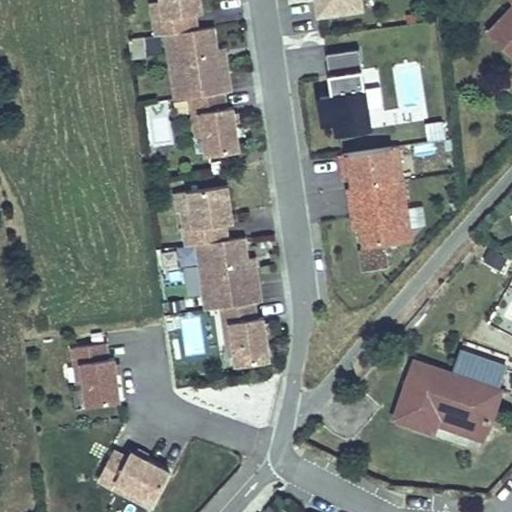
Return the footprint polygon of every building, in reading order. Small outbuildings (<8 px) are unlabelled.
[(201,16),(199,0),(160,0),(161,4),(163,20),(153,21),(155,38),(166,37),(176,35),(188,34),(186,18),(194,17),(201,16)] [(364,16),(361,0),(318,0),(322,22),(364,16)] [(163,20),(161,4),(151,6),(153,21),(163,20)] [(511,10),(490,32),(511,54),(511,10)] [(197,33),(194,17),(186,18),(188,34),(197,33)] [(230,94),(225,61),(217,62),(216,52),(213,30),(197,33),(188,34),(176,35),(178,54),(169,56),(175,102),(191,100),(223,95),(229,94),(230,94)] [(178,54),(176,35),(166,37),(169,56),(178,54)] [(225,61),(223,51),(216,52),(217,62),(225,61)] [(372,135),(362,55),(328,59),(334,100),(322,102),(326,129),(338,128),(339,140),(372,135)] [(237,154),(230,109),(225,109),(223,95),(191,100),(193,116),(200,116),(203,139),(206,158),(237,154)] [(203,139),(200,116),(193,116),(196,140),(203,139)] [(400,150),(347,157),(362,271),(389,267),(385,242),(412,239),(400,150)] [(233,226),(227,188),(190,194),(193,214),(196,230),(185,232),(187,249),(198,247),(208,246),(219,244),(217,228),(225,227),(233,226)] [(196,230),(193,214),(183,216),(185,232),(196,230)] [(227,243),(225,227),(217,228),(219,244),(227,243)] [(261,305),(256,271),(249,272),(247,262),(244,240),(227,243),(219,244),(208,246),(211,265),(200,266),(207,312),(223,311),(254,306),(261,305)] [(211,265),(208,246),(198,247),(200,266),(211,265)] [(256,271),(255,260),(247,262),(249,272),(256,271)] [(254,306),(223,311),(225,327),(233,326),(236,351),(239,369),(270,364),(263,320),(257,321),(254,306)] [(236,351),(233,326),(225,327),(229,352),(236,351)] [(118,399),(113,356),(107,356),(105,341),(74,345),(76,361),(83,360),(88,403),(118,399)] [(399,426),(436,439),(439,430),(442,422),(490,439),(503,398),(418,369),(399,426)] [(439,430),(487,447),(490,439),(442,422),(439,430)] [(115,449),(99,479),(153,507),(168,477),(115,449)]
